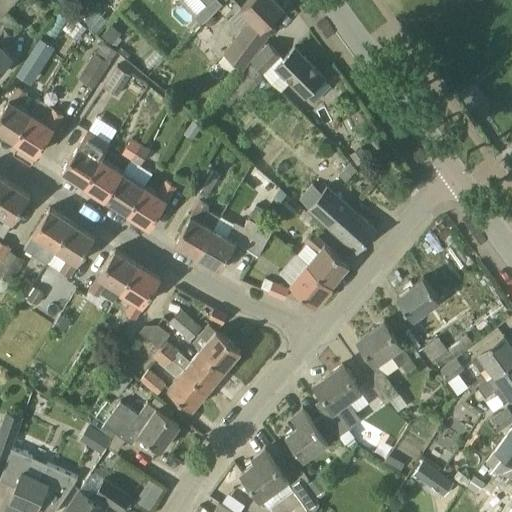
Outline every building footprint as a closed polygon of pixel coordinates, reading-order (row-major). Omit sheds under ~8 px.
[(0,0),(0,15),(5,10),(14,0),(0,0)] [(250,16),(224,51),(243,67),(269,33),(262,28),(284,6),(278,0),(247,0),(241,7),(250,16)] [(0,15),(0,22),(4,26),(0,30),(0,68),(12,56),(2,46),(13,35),(22,26),(5,10),(0,15)] [(119,36),(122,32),(111,23),(102,35),(112,44),(119,36)] [(16,73),(31,83),(55,45),(40,36),(16,73)] [(280,55),(268,43),(251,60),(263,72),(280,55)] [(294,46),(273,66),(290,82),(303,95),(306,93),(314,102),(331,84),(323,76),(294,46)] [(93,86),(110,59),(97,51),(80,77),(93,86)] [(131,73),(117,64),(103,86),(117,95),(131,73)] [(0,130),(14,140),(31,113),(18,106),(28,91),(18,84),(0,112),(0,130)] [(62,113),(54,108),(45,122),(31,113),(14,140),(36,154),(62,113)] [(202,126),(193,119),(183,133),(193,140),(202,126)] [(100,159),(109,144),(87,130),(62,170),(84,184),(100,159)] [(141,143),(132,137),(122,153),(131,158),(141,143)] [(141,143),(131,158),(140,164),(150,149),(141,143)] [(350,154),(357,165),(369,157),(361,146),(350,154)] [(100,159),(84,184),(106,198),(122,172),(100,159)] [(338,174),(346,181),(357,169),(350,162),(338,174)] [(220,173),(206,164),(192,187),(206,195),(220,173)] [(122,172),(106,198),(128,212),(144,187),(122,172)] [(405,188),(413,179),(406,173),(398,181),(405,188)] [(30,194),(7,180),(0,191),(0,211),(5,215),(0,222),(0,230),(5,234),(30,194)] [(144,187),(128,212),(150,226),(174,187),(165,181),(157,195),(144,187)] [(327,185),(321,191),(312,183),(299,199),(358,250),(376,229),(327,185)] [(287,193),(280,187),(271,202),(267,208),(271,210),(287,193)] [(200,220),(209,206),(199,200),(175,242),(198,255),(214,228),(200,220)] [(56,248),(73,221),(50,207),(24,246),(24,247),(47,262),(55,247),(56,248)] [(198,255),(221,268),(236,242),(245,248),(258,224),(249,218),(244,226),(235,221),(227,236),(214,228),(198,255)] [(95,235),(73,221),(56,248),(69,256),(60,270),(69,276),(95,235)] [(245,248),(258,256),(271,232),(258,224),(245,248)] [(312,232),(305,239),(318,250),(308,263),(332,283),(349,263),(312,232)] [(0,263),(10,247),(0,241),(0,263)] [(138,263),(115,248),(89,289),(99,295),(108,282),(120,290),(138,263)] [(24,258),(9,249),(0,264),(0,274),(10,281),(24,258)] [(138,263),(120,290),(134,299),(126,312),(136,318),(160,277),(138,263)] [(332,283),(308,263),(293,280),(291,283),(315,303),(332,283)] [(423,276),(397,295),(413,318),(427,308),(440,325),(464,308),(456,296),(443,305),(423,276)] [(27,293),(34,282),(26,277),(19,289),(15,295),(23,300),(27,293)] [(288,288),(273,281),(269,291),(284,298),(288,288)] [(43,294),(38,291),(34,288),(30,294),(26,300),(35,306),(43,294)] [(227,314),(213,307),(209,316),(222,323),(227,314)] [(201,326),(181,308),(169,321),(190,339),(201,326)] [(69,318),(61,312),(54,323),(63,329),(69,318)] [(375,362),(389,352),(398,364),(399,365),(401,363),(409,357),(400,344),(401,344),(384,319),(358,338),(375,362)] [(241,349),(208,323),(193,342),(201,349),(201,348),(225,368),(241,349)] [(168,333),(157,325),(145,326),(140,332),(158,346),(168,333)] [(473,342),(467,333),(447,347),(433,358),(439,366),(473,342)] [(487,379),(511,361),(511,344),(503,333),(478,350),(479,351),(471,357),(487,379)] [(160,348),(173,358),(180,350),(167,340),(160,348)] [(160,348),(154,357),(178,377),(168,388),(192,407),(209,388),(185,368),(173,358),(160,348)] [(201,349),(191,360),(185,368),(209,388),(225,368),(201,348),(201,349)] [(416,366),(409,357),(401,363),(407,372),(416,366)] [(457,357),(440,369),(448,380),(458,372),(464,368),(457,357)] [(511,395),(511,361),(487,379),(485,381),(493,391),(494,389),(503,402),(511,396),(511,395)] [(359,388),(341,363),(315,382),(333,407),(323,414),(335,431),(338,435),(349,427),(361,419),(346,398),(359,388)] [(399,393),(380,366),(366,376),(385,403),(399,393)] [(149,368),(140,379),(156,392),(164,381),(149,368)] [(179,423),(156,407),(148,401),(139,414),(120,400),(105,422),(118,431),(117,432),(125,438),(126,437),(133,442),(139,432),(161,448),(179,423)] [(327,441),(325,438),(335,431),(323,414),(313,421),(302,406),(286,418),(293,427),(285,433),(304,458),(327,441)] [(511,419),(511,412),(508,407),(492,419),(499,429),(511,419)] [(21,424),(23,416),(8,409),(0,431),(0,453),(8,457),(12,447),(21,424)] [(511,427),(486,463),(507,479),(506,480),(511,484),(511,427)] [(111,437),(100,430),(91,445),(102,451),(111,437)] [(117,432),(108,444),(117,450),(125,438),(117,432)] [(15,485),(9,498),(35,510),(37,506),(50,511),(53,511),(77,476),(29,455),(12,447),(8,457),(1,479),(15,485)] [(286,479),(264,448),(253,456),(256,461),(242,471),(260,497),(261,497),(268,507),(293,489),(309,511),(313,511),(319,503),(300,477),(290,484),(286,479)] [(484,464),(479,470),(484,474),(488,467),(484,464)] [(452,481),(434,467),(425,479),(443,493),(452,481)] [(300,477),(304,482),(309,478),(303,470),(298,474),(300,477)] [(471,478),(458,470),(453,478),(466,486),(471,478)] [(150,478),(135,500),(150,510),(165,488),(150,478)] [(309,484),(317,494),(325,488),(317,478),(309,484)] [(101,511),(109,501),(122,510),(130,497),(103,479),(91,498),(80,490),(65,511),(101,511)] [(504,511),(511,501),(511,497),(496,486),(478,511),(504,511)] [(237,511),(219,501),(211,511),(237,511)]
